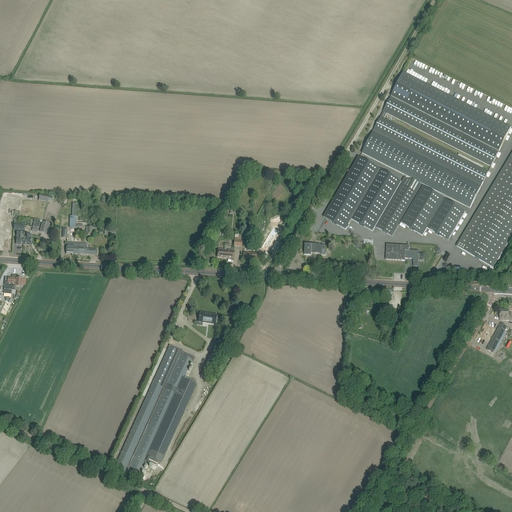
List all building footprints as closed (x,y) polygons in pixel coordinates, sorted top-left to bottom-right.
[(499,152),(511,127),(403,73),(391,97),(499,152)] [(498,152),(395,100),(391,98),(383,112),(384,112),(381,117),(374,131),(481,186),(489,172),(384,119),(387,114),(491,167),(498,152)] [(422,184),(470,209),(481,187),(373,132),(363,154),(407,176),(422,184)] [(350,173),(324,217),(346,230),(352,219),(373,231),(402,181),(359,157),(351,171),(350,173)] [(511,237),(511,168),(463,250),(493,269),(511,237)] [(405,179),(376,227),(392,237),(422,185),(405,179)] [(427,229),(448,241),(465,212),(423,187),(401,224),(422,236),(427,229)] [(39,201),(48,202),(49,195),(40,193),(39,201)] [(42,222),(40,232),(46,234),(49,224),(42,222)] [(16,224),(14,224),(14,229),(17,230),(16,244),(23,245),(24,233),(24,227),(21,226),(21,224),(16,224)] [(273,227),(261,248),(267,251),(279,231),(273,227)] [(24,233),(23,245),(31,245),(31,240),(31,236),(31,234),(24,233)] [(67,243),(66,249),(66,254),(74,254),(75,244),(67,243)] [(87,244),(75,244),(74,254),(97,255),(97,250),(87,250),(87,244)] [(312,245),(305,244),(304,255),(311,255),(312,252),(314,252),(314,253),(322,254),(322,249),(324,249),(324,246),(320,246),(320,245),(314,245),(312,245)] [(405,250),(409,250),(409,247),(387,245),(386,260),(405,261),(405,259),(405,250)] [(229,250),(225,249),(220,249),(220,251),(218,251),(217,257),(234,259),(234,252),(234,251),(229,250)] [(417,262),(418,252),(409,251),(409,250),(405,250),(405,259),(413,259),(413,267),(417,267),(417,262)] [(4,290),(4,294),(11,295),(12,291),(15,291),(15,290),(15,287),(22,288),(22,285),(23,279),(18,279),(16,278),(16,277),(16,276),(12,276),(12,278),(8,278),(5,278),(5,281),(4,290)] [(500,310),(500,317),(501,317),(501,320),(511,321),(511,314),(509,314),(509,311),(500,310)] [(215,324),(216,320),(217,316),(200,313),(199,322),(215,324)] [(506,330),(499,326),(498,328),(499,328),(498,331),(497,330),(487,349),(493,353),(506,330)] [(215,344),(201,376),(208,379),(223,347),(215,344)] [(196,385),(184,380),(192,360),(190,359),(191,357),(182,352),(182,353),(169,347),(147,395),(116,463),(114,468),(139,479),(141,474),(146,462),(159,468),(196,385)]
